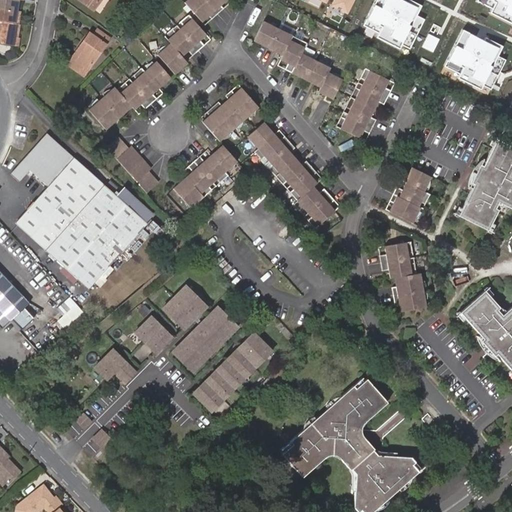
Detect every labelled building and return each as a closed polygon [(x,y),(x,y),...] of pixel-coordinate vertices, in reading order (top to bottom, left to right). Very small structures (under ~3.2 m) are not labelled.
[(14,24),(16,11),(18,0),(22,1),(22,0),(0,0),(0,44),(14,47),(15,40),(17,25),(14,24)] [(214,19),(220,14),(207,0),(190,0),(187,3),(202,20),(206,16),(203,13),(206,11),(210,16),(214,19)] [(207,0),(220,14),(225,9),(223,6),(218,0),(207,0)] [(357,0),(334,0),(332,6),(350,15),(357,0)] [(421,8),(404,0),(374,0),(359,30),(408,55),(426,20),(417,16),(421,8)] [(511,0),(477,0),(474,6),(511,24),(511,0)] [(94,9),(98,4),(94,1),(90,7),(94,9)] [(204,22),(210,16),(206,11),(203,13),(206,16),(202,20),(204,22)] [(186,27),(182,31),(200,51),(206,45),(202,40),(199,37),(201,35),(204,38),(208,35),(190,15),(182,23),(186,27)] [(260,44),(269,49),(278,31),(275,30),(266,26),(263,24),(254,44),(259,46),(260,44)] [(501,49),(462,29),(441,70),(489,95),(506,61),(498,56),(501,49)] [(166,37),(173,44),(184,57),(188,53),(185,50),(187,48),(190,51),(195,56),(200,51),(182,31),(178,35),(174,30),(166,37)] [(74,60),(88,70),(110,40),(98,31),(93,37),(89,34),(84,42),(86,43),(74,60)] [(277,55),(282,57),(292,37),(281,32),(278,31),(269,49),(278,53),(277,55)] [(292,37),(282,57),(281,61),(286,63),(288,59),(291,60),(289,65),(285,72),(293,75),(302,55),(305,49),(300,47),(302,42),(292,37)] [(84,42),(72,58),(74,60),(86,43),(84,42)] [(184,57),(173,44),(170,46),(163,53),(160,55),(173,70),(177,67),(175,65),(178,62),(184,69),(190,63),(188,61),(184,57)] [(299,75),(309,79),(317,62),(314,61),(304,56),(302,55),(293,75),(298,78),(299,75)] [(83,77),(88,70),(74,60),(72,58),(67,65),(83,77)] [(149,69),(150,70),(157,64),(154,61),(149,69)] [(150,70),(147,73),(161,89),(165,85),(164,83),(171,76),(159,62),(157,64),(150,70)] [(177,74),(184,69),(178,62),(175,65),(177,67),(173,70),(177,74)] [(317,62),(309,79),(317,83),(316,86),(322,89),(329,74),(331,69),(329,68),(320,64),(317,62)] [(161,89),(147,73),(144,69),(136,77),(139,80),(135,84),(154,105),(159,100),(155,95),(152,91),(154,89),(157,92),(161,89)] [(366,82),(364,86),(389,98),(392,92),(386,89),(383,87),(384,84),(388,86),(390,81),(366,70),(361,79),(366,82)] [(331,75),(329,74),(322,89),(320,94),(325,96),(326,93),(336,98),(344,81),(341,80),(331,75)] [(164,83),(165,85),(173,78),(171,76),(164,83)] [(154,105),(135,84),(131,87),(128,83),(120,91),(118,88),(118,89),(134,107),(137,111),(141,107),(138,103),(140,101),(143,105),(148,110),(154,105)] [(352,99),(376,110),(378,105),(375,103),(376,101),(380,102),(385,105),(389,98),(364,86),(362,91),(357,89),(352,99)] [(244,87),(237,93),(241,99),(244,96),(241,92),(246,89),(244,87)] [(134,107),(118,89),(115,91),(108,97),(105,100),(117,114),(122,110),(120,108),(122,106),(128,113),(134,107)] [(108,97),(115,91),(113,89),(108,92),(106,94),(108,97)] [(233,100),(248,118),(250,116),(253,113),(258,110),(261,107),(246,89),(241,92),(244,96),(241,99),(237,93),(234,90),(230,93),(228,95),(231,98),(233,100)] [(231,98),(224,104),(229,109),(232,107),(229,103),(233,100),(231,98)] [(95,109),(103,102),(100,99),(94,107),(95,109)] [(374,115),(376,110),(352,99),(347,109),(352,111),(350,116),(375,128),(378,121),(372,118),(369,116),(370,113),(374,115)] [(113,118),(117,114),(105,100),(103,102),(95,109),(92,112),(109,130),(115,125),(109,118),(111,116),(113,118)] [(221,101),(215,106),(235,129),(237,127),(244,121),(248,118),(233,100),(229,103),(232,107),(229,109),(224,104),(221,101)] [(121,118),(128,113),(122,106),(120,108),(122,110),(117,114),(121,118)] [(235,129),(215,106),(209,111),(212,115),(217,120),(214,123),(211,119),(206,123),(222,141),(224,139),(231,133),(235,129)] [(253,113),(250,116),(253,120),(256,115),(259,111),(258,110),(253,113)] [(121,118),(117,114),(113,118),(111,116),(109,118),(115,125),(121,118)] [(217,120),(212,115),(205,121),(206,123),(211,119),(214,123),(217,120)] [(375,128),(350,116),(348,121),(342,118),(337,128),(361,140),(364,134),(361,133),(362,130),(366,131),(372,134),(375,128)] [(244,121),(237,127),(240,131),(246,123),(244,121)] [(258,145),(260,148),(274,136),(268,129),(270,127),(266,122),(264,123),(258,129),(250,136),(252,138),(258,145)] [(268,129),(274,136),(277,134),(270,127),(268,129)] [(268,156),(271,160),(292,142),(287,136),(282,140),(278,143),(277,141),(280,138),(277,134),(274,136),(260,148),(256,152),(264,160),(268,156)] [(254,148),(258,145),(252,138),(250,140),(254,148)] [(131,149),(121,139),(109,149),(150,192),(161,182),(151,171),(153,169),(133,147),(131,149)] [(489,148),(493,150),(496,143),(498,142),(493,139),(489,148)] [(270,168),(278,176),(298,158),(294,155),(291,158),(289,155),(292,152),(297,148),(292,142),(271,160),(274,164),(270,168)] [(511,211),(511,178),(511,177),(511,151),(496,143),(493,150),(484,166),(482,171),(480,170),(477,173),(480,178),(474,181),(471,187),(474,188),(472,193),(462,212),(458,220),(487,235),(491,227),(498,214),(494,212),(498,205),(504,207),(511,211)] [(214,157),(226,172),(228,170),(236,163),(239,161),(225,145),(220,150),(221,151),(214,157)] [(196,161),(214,183),(218,180),(221,183),(230,176),(226,172),(214,157),(213,156),(209,159),(211,162),(209,165),(206,161),(202,157),(196,161)] [(289,180),(293,185),(313,167),(308,161),(304,165),(300,168),(298,165),(301,162),(298,158),(278,176),(285,184),(289,180)] [(192,181),(204,196),(205,197),(214,190),(210,187),(214,183),(196,161),(190,166),(195,171),(198,175),(195,178),(192,174),(188,177),(192,181)] [(236,163),(228,170),(231,173),(237,164),(236,163)] [(469,192),(472,193),(474,188),(471,187),(474,181),(480,178),(477,173),(480,170),(482,171),(484,166),(482,165),(478,168),(475,172),(473,177),(471,181),(470,184),(469,189),(469,192)] [(313,167),(293,185),(296,188),(292,192),(300,200),(315,186),(319,183),(316,179),(313,182),(311,180),(314,177),(319,173),(313,167)] [(409,186),(425,195),(426,192),(431,183),(432,180),(414,170),(410,177),(413,178),(409,186)] [(188,184),(192,181),(188,177),(188,178),(181,183),(187,189),(190,187),(188,184)] [(202,199),(204,196),(192,181),(188,184),(190,187),(187,189),(181,183),(175,188),(192,207),(195,204),(202,199)] [(406,184),(402,192),(409,195),(411,192),(407,190),(409,186),(406,184)] [(315,186),(300,200),(296,204),(302,212),(307,208),(310,212),(331,194),(326,189),(321,193),(318,196),(315,193),(319,190),(315,186)] [(395,197),(419,210),(422,205),(426,207),(431,198),(425,195),(409,186),(407,190),(411,192),(409,195),(402,192),(398,190),(395,197)] [(121,189),(115,195),(146,224),(153,217),(121,189)] [(331,194),(310,212),(313,216),(310,220),(317,228),(336,212),(333,208),(331,210),(329,208),(331,205),(336,200),(331,194)] [(421,211),(419,210),(395,197),(392,203),(395,205),(402,209),(400,212),(396,209),(393,215),(414,226),(415,223),(420,214),(421,211)] [(402,209),(395,205),(391,214),(393,215),(396,209),(400,212),(402,209)] [(502,210),(504,207),(498,205),(494,212),(498,214),(499,214),(500,213),(501,212),(502,211),(502,210)] [(458,222),(458,220),(462,212),(458,210),(454,219),(458,222)] [(495,229),(491,227),(487,235),(487,236),(490,238),(495,229)] [(329,244),(323,237),(316,242),(323,250),(324,249),(329,244)] [(381,265),(409,260),(408,255),(413,254),(411,243),(385,247),(386,252),(390,252),(391,255),(386,256),(380,257),(381,265)] [(410,265),(409,260),(381,265),(383,272),(389,271),(393,270),(394,273),(389,274),(390,280),(394,279),(397,279),(417,275),(415,264),(410,265)] [(0,311),(10,322),(30,303),(0,271),(0,311)] [(419,275),(417,275),(397,279),(398,285),(402,284),(403,288),(395,289),(391,290),(393,297),(422,292),(422,288),(420,278),(419,275)] [(398,285),(397,279),(394,279),(395,289),(403,288),(402,284),(398,285)] [(191,316),(202,305),(184,286),(161,309),(180,327),(191,316)] [(483,289),(485,291),(491,298),(493,295),(486,287),(483,289)] [(501,360),(511,371),(511,307),(506,313),(503,316),(498,311),(501,308),(491,298),(485,291),(460,315),(466,321),(480,336),(483,340),(481,342),(487,349),(491,349),(491,353),(495,358),(497,356),(501,360)] [(423,295),(422,292),(393,297),(394,304),(398,304),(404,302),(405,306),(401,307),(403,313),(425,309),(425,306),(423,295)] [(64,313),(57,319),(62,326),(82,309),(70,295),(58,305),(64,313)] [(194,319),(205,307),(202,305),(191,316),(194,319)] [(220,339),(234,325),(216,307),(210,313),(202,321),(205,324),(188,342),(185,339),(171,353),(191,373),(205,359),(202,356),(220,339)] [(463,325),(466,321),(460,315),(458,314),(455,317),(463,325)] [(182,330),(194,319),(191,316),(180,327),(180,328),(182,330)] [(170,338),(150,317),(136,331),(146,341),(157,351),(170,338)] [(188,342),(205,324),(202,321),(185,339),(188,342)] [(222,342),(236,328),(234,325),(220,339),(222,342)] [(146,341),(136,331),(133,333),(144,344),(146,341)] [(253,369),(271,352),(252,333),(246,338),(243,342),(247,346),(239,353),(236,350),(191,394),(206,409),(218,398),(229,387),(240,376),(250,366),(253,368),(253,369)] [(498,363),(501,360),(497,356),(495,358),(491,353),(491,349),(487,349),(481,342),(483,340),(480,336),(477,339),(477,341),(479,346),(485,353),(492,360),(498,363)] [(205,359),(222,342),(220,339),(202,356),(205,359)] [(157,351),(146,341),(144,344),(154,354),(157,351)] [(239,353),(247,346),(243,342),(236,350),(239,353)] [(134,373),(111,350),(96,365),(108,377),(112,373),(123,384),(134,373)] [(108,377),(96,365),(93,368),(105,380),(108,377)] [(243,379),(253,368),(250,366),(240,376),(243,379)] [(232,389),(243,379),(240,376),(229,387),(232,389)] [(356,511),(359,510),(361,511),(370,511),(416,472),(410,465),(413,463),(408,458),(375,456),(370,451),(372,449),(360,435),(359,432),(359,429),(360,426),(363,423),(385,403),(365,380),(363,382),(354,390),(351,387),(289,442),(291,445),(282,453),(280,455),(301,478),(320,461),(322,459),(327,455),(332,455),(335,457),(338,458),(348,471),(350,469),(354,475),(353,508),(355,511),(356,511)] [(221,400),(232,389),(229,387),(218,398),(221,400)] [(209,412),(221,400),(218,398),(206,409),(209,412)] [(80,427),(87,420),(80,413),(73,420),(80,427)] [(98,446),(107,437),(98,428),(90,437),(89,437),(98,446)] [(8,456),(0,447),(0,474),(1,475),(6,481),(8,482),(20,471),(7,458),(8,456)] [(36,511),(43,507),(46,511),(52,511),(58,508),(61,505),(54,497),(52,498),(42,485),(15,507),(14,511),(36,511)]
